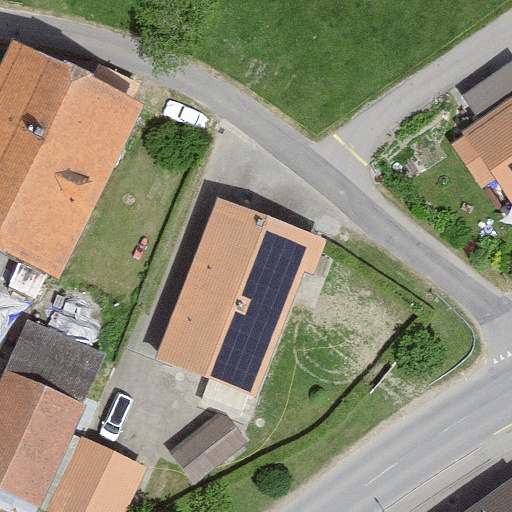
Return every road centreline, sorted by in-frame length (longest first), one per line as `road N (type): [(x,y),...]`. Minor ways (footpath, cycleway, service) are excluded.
road 1 (residential): [(0,24),(93,40),(178,75),(250,117),(318,171)]
road 2 (residential): [(318,171),(511,333)]
road 3 (residential): [(318,171),(511,21)]
road 4 (tertiary): [(511,391),(331,511)]
